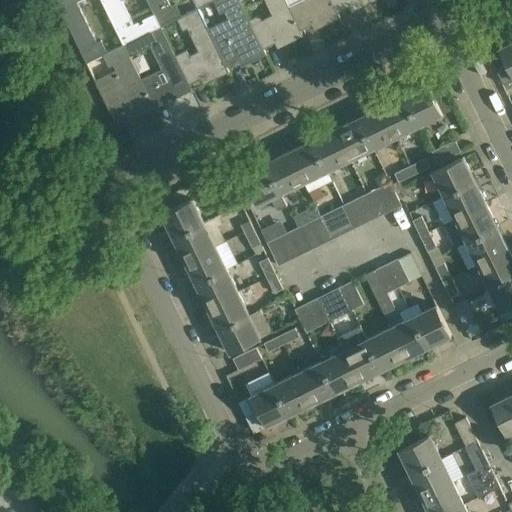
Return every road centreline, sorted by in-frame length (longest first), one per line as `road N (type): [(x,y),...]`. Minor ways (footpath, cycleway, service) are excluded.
road 1 (residential): [(226,443),(115,210),(127,169),(441,18)]
road 2 (residential): [(349,431),(511,349)]
road 3 (residential): [(511,163),(441,18)]
road 4 (residential): [(226,443),(255,468),(349,431)]
